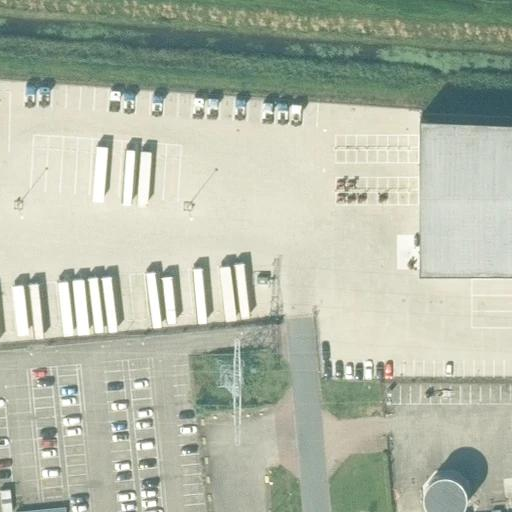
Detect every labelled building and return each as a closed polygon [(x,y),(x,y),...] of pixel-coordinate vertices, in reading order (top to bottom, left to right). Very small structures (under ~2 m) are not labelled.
[(255,140),(254,98),(238,98),(239,140),(255,140)] [(413,106),(283,100),(281,158),(360,161),(361,130),(411,133),(413,106)] [(511,116),(422,113),(422,269),(511,268),(511,116)] [(280,257),(279,206),(241,207),(242,257),(280,257)] [(447,511),(460,488),(428,471),(413,500),(436,511),(447,511)]
